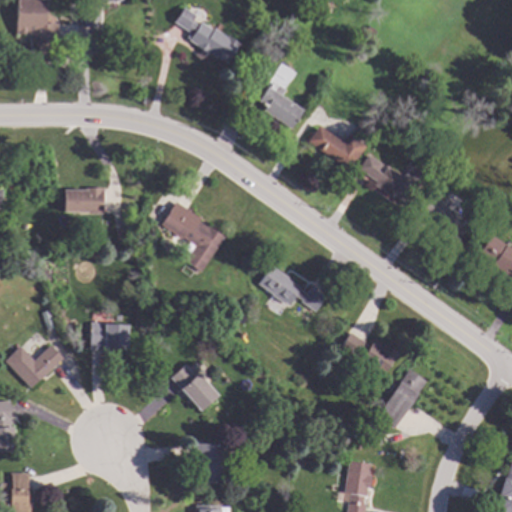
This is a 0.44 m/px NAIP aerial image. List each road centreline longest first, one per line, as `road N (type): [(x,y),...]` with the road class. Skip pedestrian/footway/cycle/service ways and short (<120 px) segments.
road 1 (residential): [(141,104),(511,359)]
road 2 (residential): [(493,344),(427,511)]
road 3 (residential): [(0,108),(141,104)]
